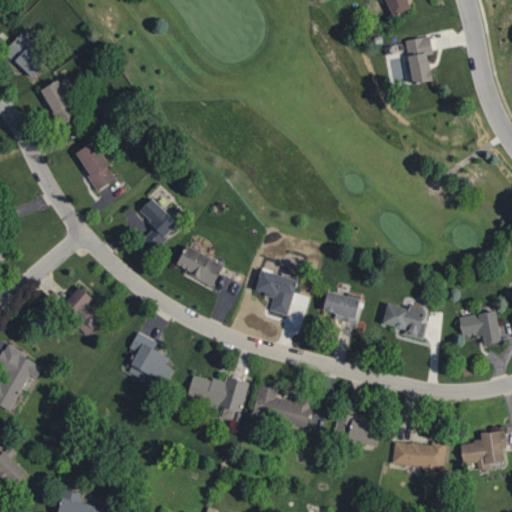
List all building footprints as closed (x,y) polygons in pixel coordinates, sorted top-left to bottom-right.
[(387,0),(393,15),(414,7),(411,0),(387,0)] [(0,2),(8,9),(0,17),(0,2)] [(4,50),(22,32),(50,61),(32,79),(4,50)] [(406,40),(413,84),(435,81),(429,36),(406,40)] [(41,88),(60,78),(81,116),(60,126),(41,88)] [(95,140),(119,178),(98,191),(75,153),(95,140)] [(153,198),(179,223),(155,251),(143,239),(156,224),(141,210),(153,198)] [(176,266),(188,244),(224,264),(213,286),(176,266)] [(263,268),(299,279),(288,314),(271,309),(275,293),(257,288),(263,268)] [(91,324),(79,315),(89,302),(71,287),(57,305),(76,321),(73,325),(83,334),(91,324)] [(329,290),(362,299),(356,323),(335,318),(336,312),(323,309),(329,290)] [(384,322),(389,302),(431,314),(425,340),(400,334),(402,327),(384,322)] [(464,337),(461,318),(496,310),(502,340),(488,343),(485,333),(464,337)] [(153,341),(134,330),(123,348),(130,352),(123,364),(159,385),(168,368),(159,363),(162,357),(149,349),(153,341)] [(0,406),(5,410),(25,374),(31,377),(37,366),(18,356),(20,351),(2,341),(0,345),(0,406)] [(245,381),(222,376),(221,381),(188,373),(182,396),(217,404),(214,416),(229,419),(233,403),(239,405),(245,381)] [(274,389),(254,384),(247,413),(300,427),(307,404),(272,395),(274,389)] [(366,445),(372,423),(335,413),(329,435),(366,445)] [(457,436),(500,430),(505,466),(461,472),(457,436)] [(392,438),(443,444),(440,471),(389,466),(392,438)] [(0,485),(1,486),(16,473),(0,453),(0,485)] [(96,511),(98,504),(53,495),(49,511),(96,511)]
